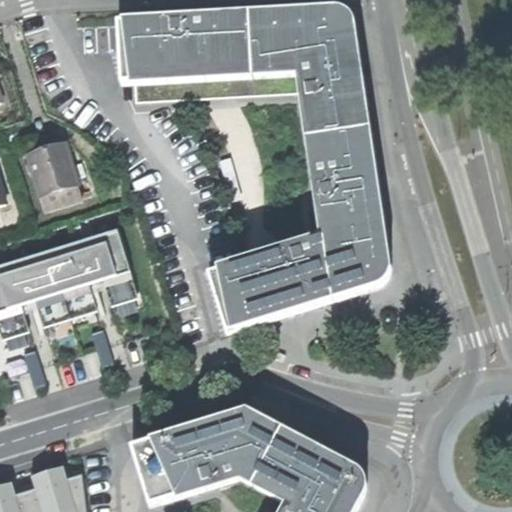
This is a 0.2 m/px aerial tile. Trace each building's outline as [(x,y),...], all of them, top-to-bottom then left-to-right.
[(325,244),(218,278),(236,336),(380,292),(386,288),(390,279),(391,270),(355,29),(351,22),(346,18),(338,16),(132,27),(137,107),(304,98),(325,244)] [(40,42),(48,66),(60,61),(52,38),(40,42)] [(29,161),(41,201),(78,190),(66,150),(47,156),(29,161)] [(119,235),(0,271),(0,334),(3,343),(31,335),(29,330),(25,317),(32,314),(38,312),(44,331),(98,314),(97,309),(93,295),(98,293),(99,294),(106,292),(112,310),(139,301),(138,296),(119,235)] [(104,333),(92,337),(103,371),(115,367),(104,333)] [(36,353),(24,357),(35,392),(47,388),(36,353)] [(359,511),(366,499),(367,494),(367,489),(365,484),(363,480),(358,475),(249,417),(138,451),(157,509),(241,483),(291,509),(289,511),(359,511)] [(0,511),(87,511),(83,478),(68,483),(64,470),(33,480),(38,492),(17,499),(13,486),(0,490),(0,511)]
